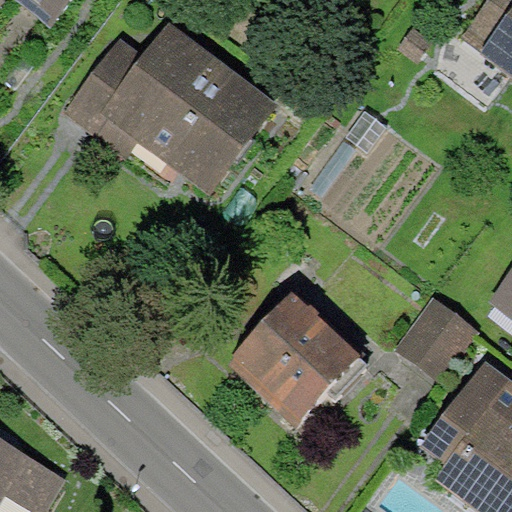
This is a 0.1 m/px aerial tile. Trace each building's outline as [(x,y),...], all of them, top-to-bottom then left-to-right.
[(65,0),(8,0),(46,27),(65,0)] [(511,77),(511,0),(488,0),(460,38),(511,77)] [(115,44),(59,110),(125,162),(139,149),(204,197),(274,112),(165,28),(136,60),(115,44)] [(411,29),(395,51),(412,65),(429,43),(411,29)] [(511,264),(483,304),(511,325),(511,264)] [(360,363),(295,301),(227,372),(292,433),(360,363)] [(474,335),(428,301),(391,352),(422,374),(438,385),(474,335)] [(511,511),(511,385),(480,362),(413,451),(439,470),(427,486),(462,511),(511,511)] [(42,511),(59,484),(0,449),(0,511),(42,511)]
